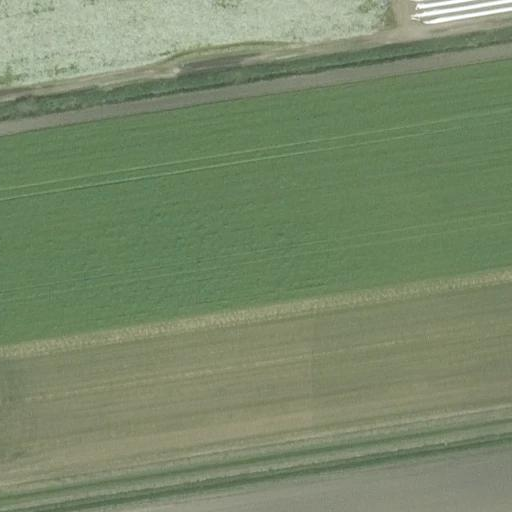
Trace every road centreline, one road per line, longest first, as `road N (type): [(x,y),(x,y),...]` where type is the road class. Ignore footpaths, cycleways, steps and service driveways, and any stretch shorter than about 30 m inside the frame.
road 1 (track): [(0,502),(511,423)]
road 2 (track): [(511,23),(0,100)]
